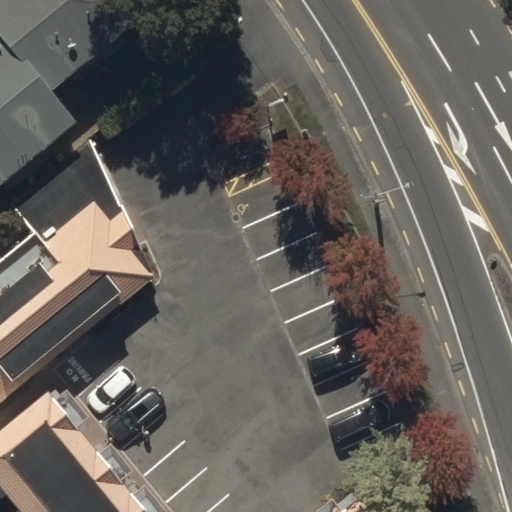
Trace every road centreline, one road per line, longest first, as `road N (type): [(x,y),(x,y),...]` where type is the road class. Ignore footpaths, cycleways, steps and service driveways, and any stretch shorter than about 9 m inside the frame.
road 1 (secondary): [(511,431),(424,169),(328,0)]
road 2 (secondary): [(405,0),(511,182)]
